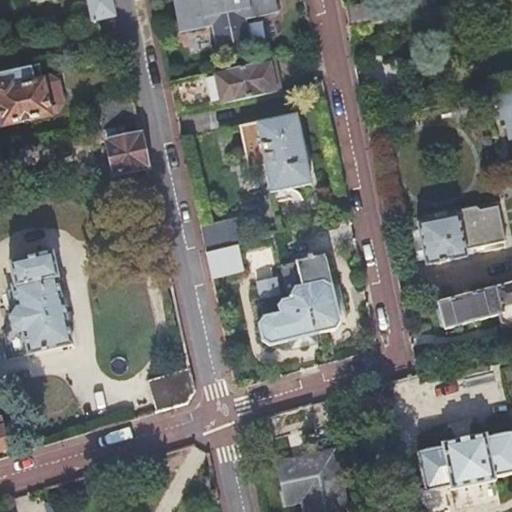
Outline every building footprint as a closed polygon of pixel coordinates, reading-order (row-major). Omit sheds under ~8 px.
[(88,0),(92,23),(114,17),(110,0),(88,0)] [(215,23),(220,47),(234,43),(225,0),(170,0),(177,31),(215,23)] [(225,0),(234,43),(249,41),(244,17),(281,9),(279,0),(225,0)] [(348,22),(346,22),(347,26),(382,20),(378,0),(377,0),(345,6),(348,22)] [(234,43),(239,67),(254,64),(249,41),(234,43)] [(220,47),(225,70),(239,67),(234,43),(220,47)] [(225,70),(168,82),(175,114),(200,108),(283,91),(276,59),(254,64),(239,67),(225,70)] [(122,63),(111,66),(113,78),(124,76),(122,63)] [(43,86),(42,80),(41,77),(39,66),(19,70),(14,71),(13,66),(0,68),(0,71),(0,74),(0,73),(0,114),(2,125),(57,113),(64,105),(61,89),(52,84),(43,86)] [(52,84),(61,89),(60,82),(59,79),(51,75),(41,77),(42,80),(43,86),(52,84)] [(96,108),(101,131),(104,130),(124,126),(137,123),(132,101),(129,87),(99,94),(95,101),(96,108)] [(511,118),(511,93),(496,96),(501,121),(511,118)] [(200,108),(175,114),(178,125),(202,120),(200,108)] [(311,184),(295,114),(242,125),(250,169),(264,166),(269,192),(311,184)] [(396,115),(366,121),(370,138),(399,133),(396,115)] [(137,123),(124,126),(126,138),(107,142),(114,175),(147,169),(137,123)] [(124,126),(104,130),(107,142),(126,138),(124,126)] [(457,216),(417,224),(426,266),(467,258),(466,251),(504,242),(496,207),(477,210),(476,206),(471,205),(459,208),(456,211),(457,216)] [(239,244),(244,243),(239,218),(200,226),(205,253),(239,244)] [(245,271),(239,244),(205,253),(212,281),(245,271)] [(10,332),(4,334),(11,360),(72,344),(56,279),(59,278),(53,252),(9,263),(14,284),(10,286),(11,288),(6,290),(10,306),(15,304),(10,316),(13,328),(10,332)] [(294,263),(281,266),(287,295),(291,294),(292,298),(315,308),(321,334),(335,331),(339,322),(324,256),(312,259),(311,256),(295,259),(294,263)] [(511,284),(439,304),(436,311),(440,326),(447,330),(499,318),(501,324),(511,329),(511,284)] [(315,308),(292,298),(283,300),(282,296),(260,301),(263,318),(259,326),(262,340),(270,346),(321,334),(315,308)] [(195,390),(191,369),(147,382),(158,415),(187,406),(195,390)] [(0,452),(11,449),(1,416),(0,416),(0,452)] [(419,454),(418,456),(424,487),(426,490),(429,491),(451,487),(452,490),(497,481),(496,478),(511,474),(511,436),(509,435),(487,439),(486,435),(442,444),(443,448),(421,453),(419,454)] [(346,511),(334,454),(281,466),(290,502),(306,498),(309,511),(346,511)]
